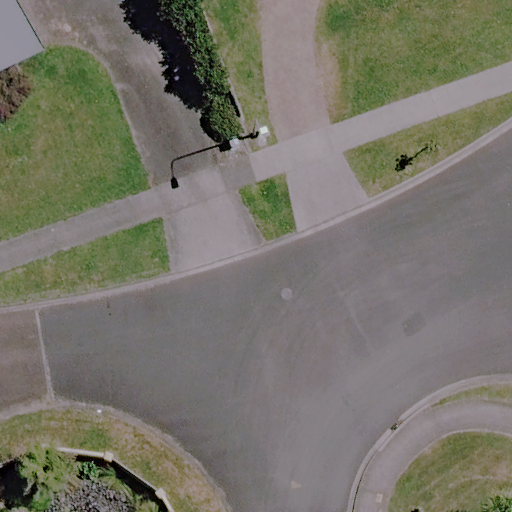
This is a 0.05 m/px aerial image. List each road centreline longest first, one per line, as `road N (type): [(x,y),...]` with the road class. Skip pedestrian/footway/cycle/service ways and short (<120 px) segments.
road 1 (residential): [(0,380),(293,338)]
road 2 (residential): [(293,338),(511,280)]
road 3 (residential): [(296,511),(293,338)]
